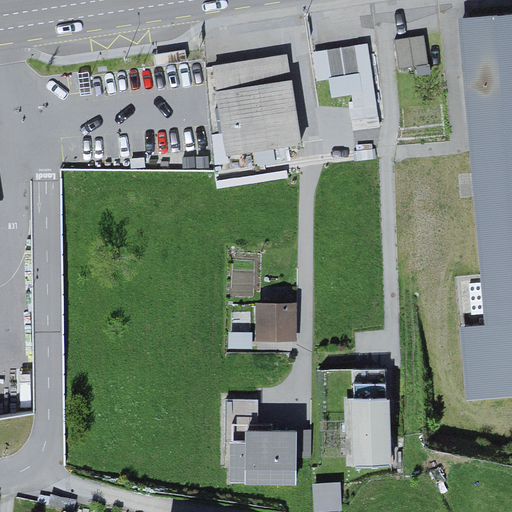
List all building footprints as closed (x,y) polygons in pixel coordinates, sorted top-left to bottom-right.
[(511,21),(464,26),(491,333),(466,335),(472,406),(511,402),(511,21)] [(405,64),(429,61),(425,35),(402,39),(405,64)] [(335,77),(357,74),(353,43),(331,46),(335,77)] [(234,153),(303,141),(288,51),(219,63),(234,153)] [(263,306),(262,337),(290,338),(291,307),(263,306)] [(361,464),(385,464),(385,379),(360,379),(361,464)] [(291,483),(292,430),(246,429),(246,483),(291,483)] [(343,481),(317,481),(316,508),(342,509),(343,481)]
